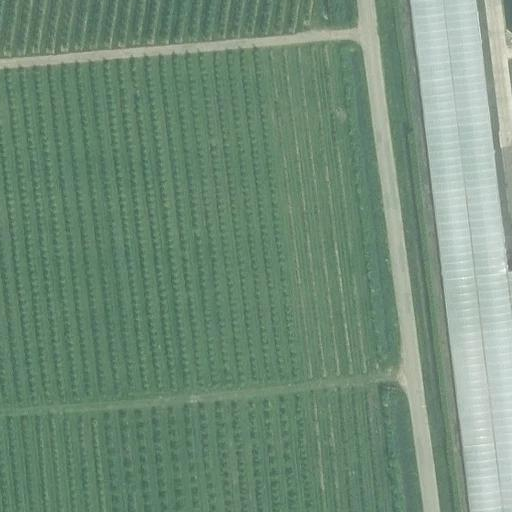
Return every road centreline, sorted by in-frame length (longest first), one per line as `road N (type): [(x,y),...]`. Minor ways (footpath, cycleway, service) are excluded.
road 1 (unclassified): [(429,511),(363,0)]
road 2 (track): [(0,63),(367,31)]
